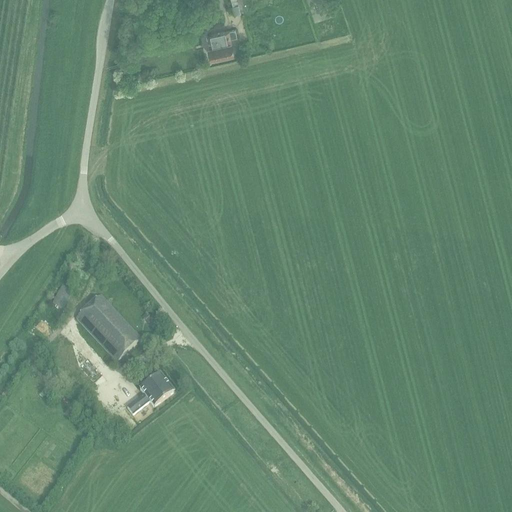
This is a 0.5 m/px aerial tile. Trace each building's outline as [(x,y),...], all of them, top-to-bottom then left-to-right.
[(241,14),(237,0),(236,0),(230,0),(235,15),(241,14)] [(315,0),(319,13),(327,11),(323,0),(315,0)] [(347,31),(355,28),(352,21),(344,24),(347,31)] [(211,57),(221,55),(233,53),(230,39),(237,38),(235,30),(229,31),(208,36),(210,47),(209,47),(211,57)] [(101,296),(76,319),(117,363),(142,340),(101,296)] [(57,366),(83,395),(103,377),(76,348),(57,366)] [(184,386),(172,370),(165,375),(177,392),(184,386)] [(174,393),(161,375),(140,391),(145,396),(128,409),(133,416),(150,403),(154,409),(174,393)]
